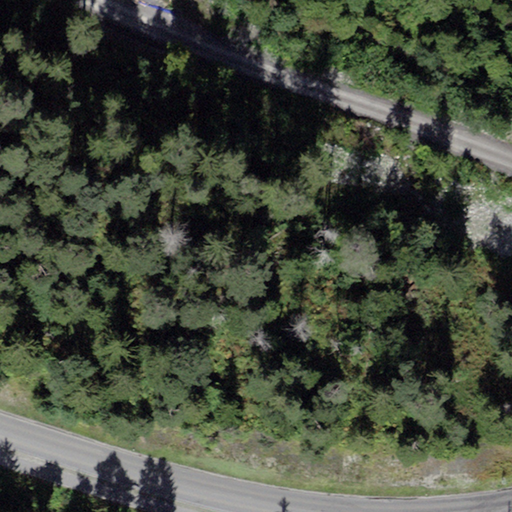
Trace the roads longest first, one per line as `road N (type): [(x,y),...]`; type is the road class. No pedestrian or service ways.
road 1 (track): [(511,164),(137,27),(93,0)]
road 2 (tertiary): [(320,511),(222,495),(0,429)]
